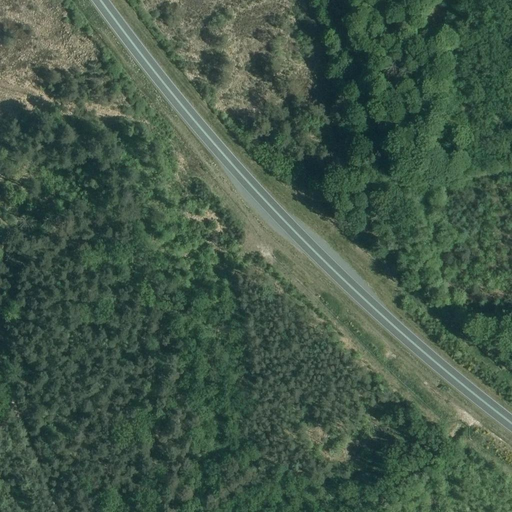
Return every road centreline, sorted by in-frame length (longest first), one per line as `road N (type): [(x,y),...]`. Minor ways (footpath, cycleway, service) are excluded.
road 1 (trunk): [(511,421),(399,332),(265,203),(100,0)]
road 2 (track): [(0,364),(57,511)]
